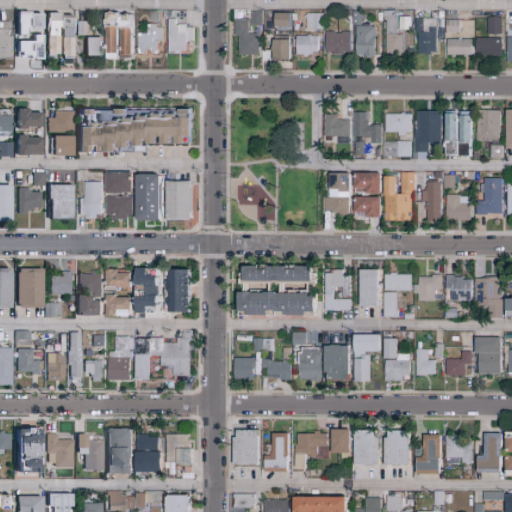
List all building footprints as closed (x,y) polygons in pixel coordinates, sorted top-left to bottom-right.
[(258,12),(247,11),(246,25),(258,25),(258,12)] [(128,56),(126,13),(101,14),(102,56),(115,56),(115,57),(128,56)] [(287,27),(287,13),(270,13),(270,26),(287,27)] [(302,29),(319,29),(320,13),(303,13),(302,29)] [(67,14),(41,14),(41,55),(55,54),(55,56),(67,56),(67,14)] [(383,55),(400,55),(399,34),(395,34),(395,30),(407,29),(407,17),(382,17),(383,55)] [(483,34),(497,34),(498,17),(484,17),(483,34)] [(164,52),(182,52),(182,40),(189,40),(189,26),(172,25),(172,19),(165,19),(164,52)] [(255,55),(255,34),(245,33),(245,19),(231,19),(230,36),(235,36),(235,55),(255,55)] [(442,33),(456,33),(455,19),(441,20),(442,33)] [(8,21),(0,20),(0,57),(7,58),(8,21)] [(134,33),(134,54),(154,55),(154,41),(158,41),(159,25),(144,25),(144,33),(134,33)] [(352,57),(371,57),(371,26),(352,25),(352,57)] [(321,54),(346,54),(346,32),(322,32),(321,54)] [(503,61),(511,61),(511,35),(503,36),(503,61)] [(285,61),(286,36),(269,36),(268,60),(285,61)] [(292,54),(314,54),(314,36),(292,36),(292,54)] [(79,56),(96,55),(96,37),(79,37),(79,56)] [(472,55),(498,56),(498,38),(473,37),(472,55)] [(443,55),(468,55),(469,40),(443,39),(443,55)] [(10,56),(36,57),(36,46),(10,45),(10,56)] [(36,110),(11,110),(11,128),(35,128),(36,110)] [(473,141),(495,141),(496,111),(474,110),(473,141)] [(511,149),(511,110),(502,110),(502,149),(511,149)] [(68,111),(49,111),(49,117),(43,117),(43,132),(68,132),(68,111)] [(71,111),(71,116),(81,116),(81,124),(71,124),(71,153),(84,153),(97,153),(111,153),(111,149),(123,149),(123,145),(185,145),(185,111),(71,111)] [(437,111),(411,111),(411,159),(423,159),(423,143),(436,143),(437,111)] [(364,112),(350,112),(350,136),(367,137),(366,144),(377,144),(378,126),(364,126),(364,112)] [(454,112),(441,112),(441,142),(453,142),(454,112)] [(468,112),(456,112),(455,143),(467,143),(468,112)] [(334,115),(320,114),(320,136),(333,137),(333,142),(345,142),(346,120),(334,119),(334,115)] [(381,114),(382,134),(407,133),(407,114),(381,114)] [(11,155),(36,155),(35,136),(11,136),(11,155)] [(67,136),(47,136),(47,156),(67,156),(67,136)] [(407,142),(379,141),(379,157),(406,157),(407,142)] [(8,142),(0,142),(0,156),(8,157),(8,142)] [(487,158),(498,157),(498,145),(487,145),(487,158)] [(40,172),(28,172),(28,185),(40,185),(40,172)] [(126,172),(101,173),(102,194),(127,193),(126,172)] [(381,177),(381,221),(406,221),(406,191),(411,191),(411,173),(395,173),(395,177),(381,177)] [(346,174),(325,174),(325,198),(321,198),(320,213),(345,213),(346,174)] [(376,174),(350,174),(350,188),(363,188),(363,195),(376,195),(376,174)] [(132,175),(132,221),(156,221),(157,175),(132,175)] [(472,201),(472,214),(499,214),(498,178),(479,179),(480,201),(472,201)] [(187,220),(188,182),(162,181),(161,220),(187,220)] [(74,216),(97,217),(98,182),(80,182),(80,198),(74,198),(74,216)] [(437,182),(422,183),(422,190),(417,190),(418,201),(422,201),(423,220),(437,220),(437,182)] [(511,182),(503,182),(503,213),(511,212),(511,182)] [(67,184),(43,185),(43,219),(68,219),(67,184)] [(36,192),(24,192),(24,187),(13,187),(13,215),(22,215),(22,209),(36,209),(36,192)] [(442,219),(466,220),(467,196),(442,195),(442,219)] [(128,217),(128,196),(102,196),(103,218),(128,217)] [(377,198),(351,197),(350,215),(361,215),(361,218),(376,218),(377,198)] [(307,281),(307,264),(238,264),(238,280),(307,281)] [(36,306),(36,267),(11,266),(11,306),(36,306)] [(131,312),(142,312),(142,306),(153,305),(153,273),(142,274),(142,266),(131,267),(131,283),(142,282),(142,295),(131,295),(131,312)] [(186,268),(166,267),(165,311),(185,311),(186,268)] [(101,286),(126,286),(126,269),(101,268),(101,286)] [(356,305),(374,305),(373,268),(355,269),(356,305)] [(321,270),(321,310),(346,310),(346,299),(330,299),(330,291),(338,291),(338,296),(346,296),(346,275),(339,275),(339,270),(321,270)] [(65,292),(65,271),(44,271),(44,293),(65,292)] [(96,271),(73,272),(74,294),(97,294),(96,271)] [(381,273),(380,290),(407,291),(408,274),(381,273)] [(414,275),(415,301),(430,300),(430,290),(438,290),(438,275),(414,275)] [(467,276),(442,276),(442,289),(447,289),(447,300),(467,300),(467,276)] [(471,303),(485,303),(485,317),(497,317),(498,277),(471,277),(471,303)] [(310,291),(233,290),(233,313),(263,313),(263,309),(271,309),(271,313),(310,314),(310,291)] [(379,317),(393,317),(393,291),(380,291),(379,317)] [(72,314),(96,314),(96,299),(84,299),(84,293),(72,293),(72,314)] [(126,295),(101,295),(101,314),(126,314),(126,295)] [(511,296),(502,297),(502,315),(511,315),(511,296)] [(77,376),(76,331),(63,331),(64,376),(77,376)] [(288,332),(288,344),(301,345),(301,332),(288,332)] [(375,333),(350,334),(350,381),(366,381),(366,352),(376,352),(375,333)] [(473,374),(497,373),(496,336),(473,336),(473,374)] [(186,337),(172,337),(172,342),(159,342),(159,337),(146,337),(146,355),(156,355),(156,366),(168,366),(168,375),(185,375),(186,337)] [(381,379),(406,379),(406,353),(393,353),(393,338),(380,338),(380,359),(381,359),(381,379)] [(344,344),(320,345),(321,378),(345,378),(344,344)] [(317,347),(295,346),(294,379),(316,379),(317,347)] [(27,348),(13,348),(12,372),(34,372),(35,359),(27,359),(27,348)] [(431,375),(432,360),(424,359),(425,349),(412,349),(412,374),(431,375)] [(441,358),(441,375),(460,376),(460,364),(467,364),(468,351),(457,351),(457,359),(441,358)] [(42,353),(42,377),(59,377),(59,353),(42,353)] [(131,378),(145,379),(146,354),(131,353),(131,378)] [(229,377),(250,378),(250,358),(230,357),(229,377)] [(79,376),(97,376),(97,360),(80,360),(79,376)] [(10,471),(32,470),(31,426),(10,426),(10,471)] [(128,428),(102,427),(100,472),(126,473),(128,428)] [(345,452),(345,428),(327,429),(327,452),(345,452)] [(254,464),(254,429),(230,429),(229,464),(254,464)] [(349,464),(374,464),(374,429),(350,429),(349,464)] [(381,464),(405,464),(405,430),(381,429),(381,464)] [(501,452),(511,451),(511,430),(501,430),(501,452)] [(67,465),(68,439),(52,438),(52,433),(41,432),(41,465),(67,465)] [(283,471),(284,432),(268,432),(267,455),(261,455),(260,471),(283,471)] [(497,432),(480,432),(480,455),(473,455),(473,471),(496,472),(497,432)] [(97,470),(98,439),(81,439),(81,433),(71,433),(70,453),(79,453),(79,469),(97,470)] [(323,433),(291,433),(292,467),(301,467),(301,457),(323,456),(323,433)] [(187,464),(187,434),(163,434),(162,463),(187,464)] [(436,473),(435,434),(419,434),(419,456),(412,456),(412,473),(436,473)] [(132,450),(154,450),(154,435),(132,435),(132,450)] [(442,435),(441,457),(458,458),(458,462),(467,462),(468,435),(442,435)] [(131,471),(156,471),(157,451),(131,450),(131,471)] [(511,455),(501,455),(501,469),(511,468),(511,455)] [(142,509),(142,492),(132,493),(132,496),(119,496),(119,490),(103,490),(104,510),(142,509)] [(64,511),(65,492),(41,492),(40,505),(45,505),(44,511),(64,511)] [(511,511),(511,492),(501,493),(501,511),(511,511)] [(229,507),(250,507),(250,494),(230,493),(229,507)] [(35,511),(36,495),(10,494),(9,511),(35,511)] [(184,511),(185,494),(162,494),(161,511),(184,511)] [(341,495),(290,495),(289,511),(341,511),(341,495)] [(397,496),(383,496),(382,510),(397,511),(397,496)] [(376,511),(376,497),(360,497),(360,508),(350,508),(350,511),(376,511)] [(284,511),(284,499),(259,499),(259,511),(284,511)] [(75,503),(75,511),(96,511),(96,502),(75,503)]
